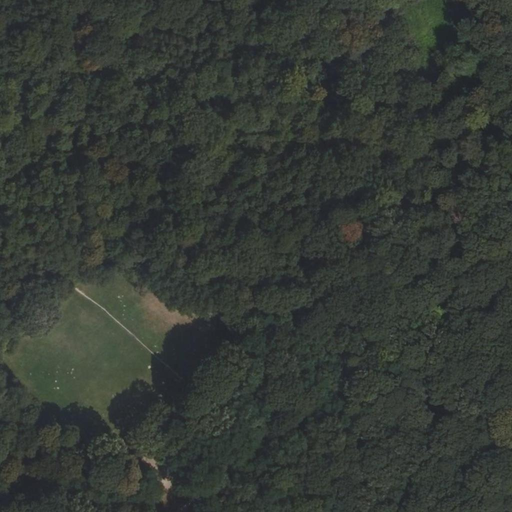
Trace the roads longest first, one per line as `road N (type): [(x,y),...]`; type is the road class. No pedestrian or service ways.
road 1 (track): [(0,180),(342,0)]
road 2 (track): [(0,228),(235,422),(266,438)]
road 3 (track): [(266,438),(511,240)]
